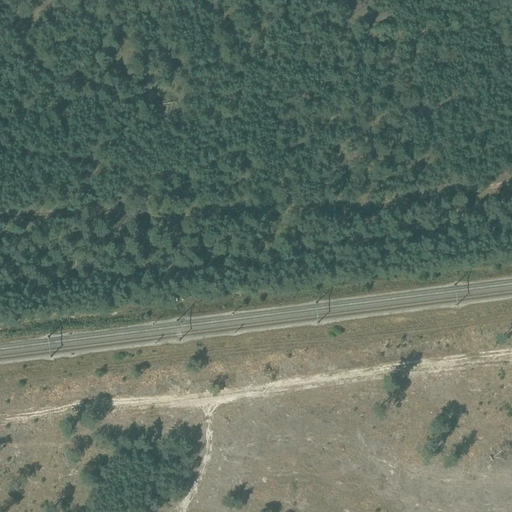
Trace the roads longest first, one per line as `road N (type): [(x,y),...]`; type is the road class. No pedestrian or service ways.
road 1 (track): [(0,418),(511,352)]
road 2 (track): [(0,216),(296,210),(511,182)]
